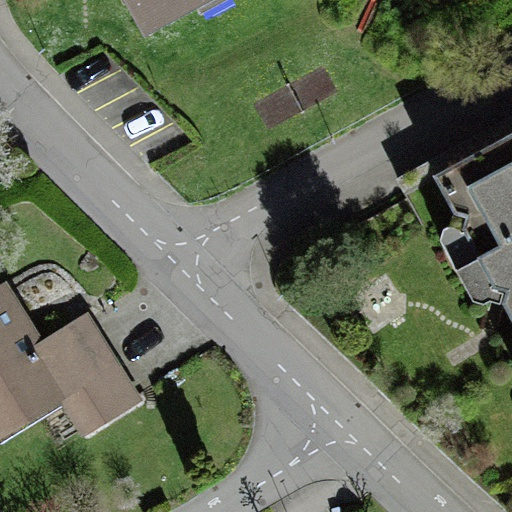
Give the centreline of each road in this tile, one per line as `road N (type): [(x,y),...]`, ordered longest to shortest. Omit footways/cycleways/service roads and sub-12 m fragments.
road 1 (residential): [(183,249),(511,70)]
road 2 (residential): [(0,69),(183,249)]
road 3 (residential): [(183,249),(353,422)]
road 4 (residential): [(353,422),(204,511)]
road 5 (residential): [(353,422),(469,511)]
